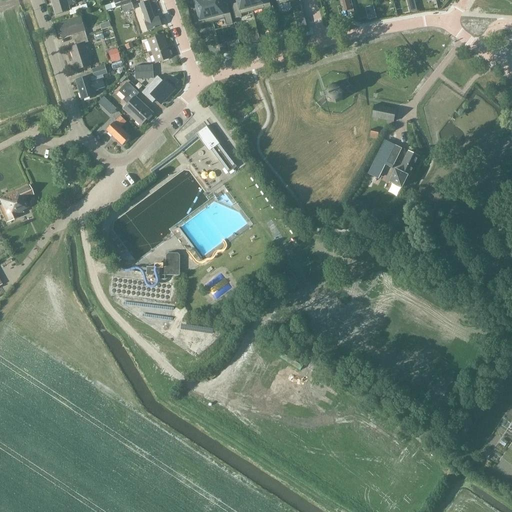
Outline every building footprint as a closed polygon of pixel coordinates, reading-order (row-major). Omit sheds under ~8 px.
[(51,0),(53,6),(52,6),(51,8),(52,12),(54,13),(55,13),(55,14),(69,10),(67,6),(75,4),(74,0),(76,0),(51,0)] [(207,0),(194,0),(198,13),(192,15),(196,31),(203,29),(201,25),(213,22),(207,0)] [(220,0),(207,0),(213,22),(224,19),(226,25),(232,23),(228,5),(222,7),(220,0)] [(252,12),(249,0),(236,0),(237,3),(232,4),(235,19),(242,17),(241,15),(252,12)] [(249,0),(252,12),(271,7),(269,0),(249,0)] [(414,0),(407,0),(410,12),(417,11),(414,0)] [(140,4),(143,14),(137,16),(140,24),(144,22),(147,30),(161,25),(158,16),(154,18),(148,2),(140,4)] [(116,7),(114,3),(112,3),(105,6),(106,11),(113,8),(116,7)] [(125,17),(135,13),(132,3),(122,7),(125,17)] [(86,10),(84,4),(69,10),(70,16),(86,10)] [(86,35),(81,18),(59,25),(63,37),(71,35),(73,39),(86,35)] [(102,30),(111,27),(109,21),(100,24),(102,30)] [(111,28),(91,34),(93,41),(113,35),(111,28)] [(86,35),(73,39),(75,46),(70,48),(77,70),(90,66),(83,44),(88,42),(86,35)] [(148,41),(151,52),(148,53),(150,57),(153,56),(155,62),(169,57),(162,36),(148,41)] [(121,60),(117,49),(108,52),(111,63),(121,60)] [(96,95),(94,91),(105,87),(103,79),(103,78),(102,75),(107,73),(105,65),(91,69),(93,76),(90,77),(89,75),(75,80),(82,99),(96,95)] [(163,82),(157,77),(142,93),(152,103),(156,99),(161,104),(168,96),(175,89),(173,88),(175,86),(169,79),(166,82),(165,80),(163,82)] [(139,93),(127,82),(118,91),(125,98),(123,100),(127,104),(123,108),(141,125),(152,113),(135,97),(139,93)] [(342,99),(343,92),(339,84),(331,83),(325,87),(323,95),(328,103),(336,102),(342,99)] [(396,110),(374,105),(371,118),(393,122),(396,110)] [(121,117),(117,120),(108,130),(122,145),(130,137),(121,128),(127,122),(121,117)] [(236,167),(219,143),(206,126),(198,133),(211,150),(211,149),(228,173),(236,167)] [(392,169),(400,152),(392,148),(393,147),(385,143),(369,176),(376,179),(383,164),(392,169)] [(180,151),(178,149),(150,170),(152,172),(180,151)] [(409,177),(419,157),(408,151),(399,171),(395,169),(389,182),(401,188),(407,176),(409,177)] [(33,195),(29,186),(0,198),(0,208),(6,222),(8,222),(17,218),(16,215),(23,212),(22,211),(28,208),(24,199),(33,195)] [(165,276),(176,276),(180,276),(180,272),(180,255),(178,253),(168,253),(166,255),(166,267),(164,267),(164,264),(155,264),(155,267),(147,267),(147,275),(157,275),(157,279),(165,279),(165,276)] [(277,279),(289,271),(282,261),(270,270),(277,279)] [(297,282),(289,271),(281,277),(285,282),(289,279),(293,284),(297,282)]
